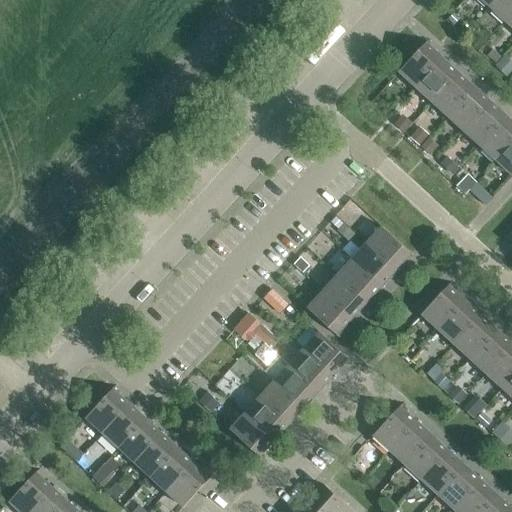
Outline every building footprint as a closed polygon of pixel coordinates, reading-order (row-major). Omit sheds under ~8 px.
[(511,0),(496,0),(490,7),(506,22),(511,14),(511,0)] [(454,14),(448,20),(454,25),(460,19),(454,14)] [(399,72),(416,88),(443,59),(426,43),(399,72)] [(493,50),(487,57),(495,64),(501,57),(493,50)] [(511,65),(503,57),(494,66),(505,76),(511,69),(511,65)] [(416,88),(432,102),(459,73),(443,59),(416,88)] [(432,102),(448,117),(475,88),(459,73),(432,102)] [(448,117),(464,132),(491,102),(475,88),(448,117)] [(464,132),(480,146),(507,117),(491,102),(464,132)] [(480,146),(496,161),(511,143),(511,121),(507,117),(480,146)] [(399,118),(394,124),(404,132),(409,127),(399,118)] [(511,143),(496,161),(511,175),(511,143)] [(458,184),(456,186),(465,195),(475,184),(466,176),(461,182),(458,184)] [(411,254),(382,228),(367,244),(396,271),(411,254)] [(396,271),(367,244),(352,260),(381,287),(396,271)] [(352,260),(337,276),(367,303),(381,287),(352,260)] [(337,276),(323,292),(352,319),(367,303),(337,276)] [(448,286),(422,315),(438,330),(465,301),(448,286)] [(271,288),(262,298),(275,310),(284,300),(271,288)] [(323,292),(307,309),(337,336),(352,319),(323,292)] [(465,301),(438,330),(454,345),(481,316),(465,301)] [(262,354),(278,338),(250,311),(234,327),(262,354)] [(481,316),(454,345),(470,359),(497,330),(481,316)] [(511,343),(497,330),(470,359),(486,374),(511,346),(511,343)] [(349,360),(319,333),(304,350),(333,376),(349,360)] [(511,346),(486,374),(502,389),(511,378),(511,346)] [(319,392),(333,376),(304,350),(293,362),(289,366),(319,392)] [(284,353),(280,357),(289,366),(293,362),(284,353)] [(304,408),(319,392),(289,366),(288,367),(278,358),(265,372),(275,381),(275,382),(304,408)] [(511,378),(502,389),(511,397),(511,378)] [(304,408),(275,382),(260,398),(289,424),(304,408)] [(113,389),(86,418),(103,434),(130,404),(113,389)] [(207,392),(200,401),(201,402),(211,411),(219,403),(209,394),(207,392)] [(275,440),(289,424),(260,398),(245,414),(275,440)] [(130,404),(103,434),(119,448),(146,419),(130,404)] [(400,407),(373,436),(390,451),(417,422),(400,407)] [(482,413),(476,419),(486,428),(491,422),(482,413)] [(259,457),(275,440),(245,414),(230,430),(259,457)] [(146,419),(119,448),(135,463),(162,434),(146,419)] [(417,422),(390,451),(406,466),(433,437),(417,422)] [(162,434),(135,463),(151,478),(177,448),(162,434)] [(433,437),(406,466),(422,480),(449,451),(433,437)] [(177,448),(151,478),(167,492),(193,463),(177,448)] [(449,451),(422,480),(438,495),(465,466),(449,451)] [(193,463),(167,492),(183,508),(210,478),(193,463)] [(105,464),(92,477),(103,487),(115,474),(105,464)] [(465,466),(438,495),(454,510),(481,480),(465,466)] [(36,473),(9,502),(20,511),(31,511),(53,488),(36,473)] [(481,480),(454,510),(456,511),(481,511),(497,495),(481,480)] [(115,484),(108,492),(116,500),(124,492),(115,484)] [(352,511),(326,487),(311,504),(319,511),(352,511)] [(60,511),(69,503),(53,488),(31,511),(60,511)] [(511,508),(497,495),(481,511),(510,511),(511,510),(511,508)] [(78,511),(69,503),(60,511),(78,511)]
